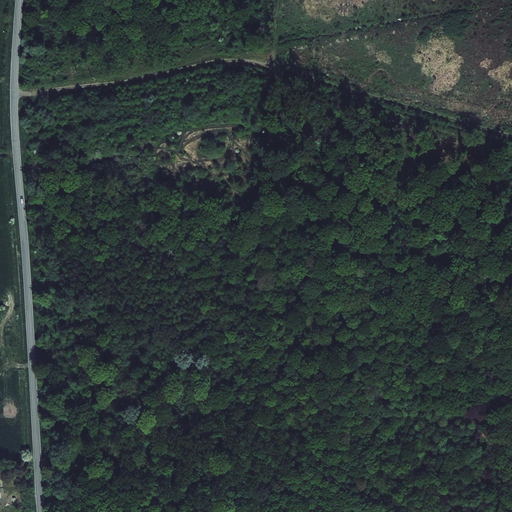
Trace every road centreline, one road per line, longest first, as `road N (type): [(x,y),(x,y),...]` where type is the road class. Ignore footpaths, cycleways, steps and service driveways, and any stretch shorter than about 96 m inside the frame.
road 1 (tertiary): [(40,511),(14,131),(19,0)]
road 2 (track): [(13,93),(130,81),(223,59),(259,61),(511,135)]
